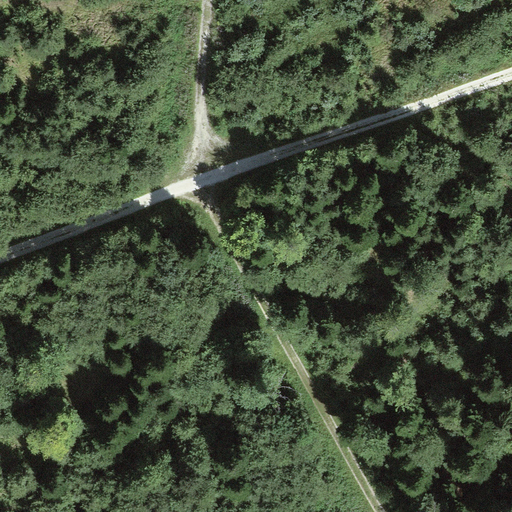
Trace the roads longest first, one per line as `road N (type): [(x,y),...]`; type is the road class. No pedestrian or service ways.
road 1 (track): [(0,258),(511,74)]
road 2 (track): [(197,182),(382,511)]
road 3 (track): [(197,182),(211,0)]
